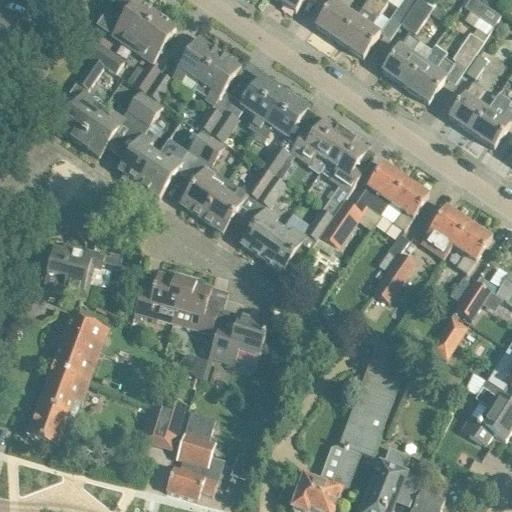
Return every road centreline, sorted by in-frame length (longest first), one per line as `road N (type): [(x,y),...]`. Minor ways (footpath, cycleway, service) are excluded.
road 1 (residential): [(511,215),(200,0)]
road 2 (residential): [(254,283),(120,194)]
